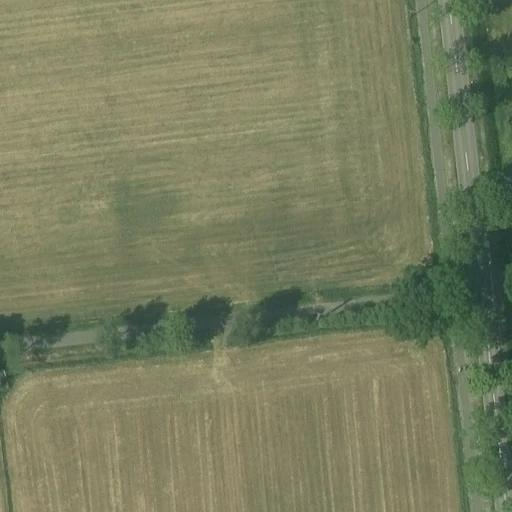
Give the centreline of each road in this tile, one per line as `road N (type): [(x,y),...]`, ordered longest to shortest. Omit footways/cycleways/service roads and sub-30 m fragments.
road 1 (residential): [(0,342),(479,290)]
road 2 (tertiary): [(447,0),(479,290)]
road 3 (tertiary): [(479,290),(505,511)]
